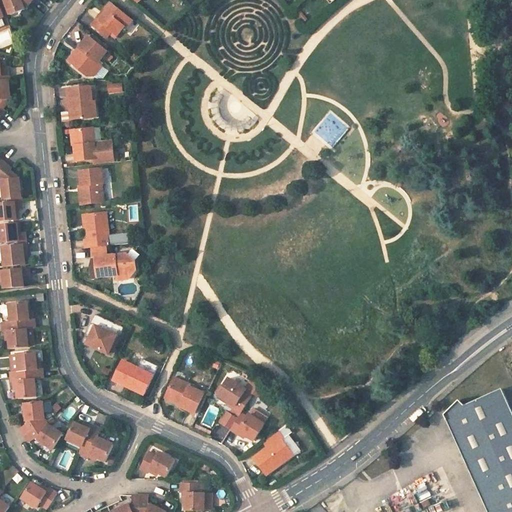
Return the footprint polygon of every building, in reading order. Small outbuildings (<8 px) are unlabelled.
[(5,0),(10,13),(25,7),(30,0),(5,0)] [(115,4),(101,21),(98,19),(93,26),(107,38),(113,31),(118,35),(132,18),(115,4)] [(91,37),(82,49),(83,50),(79,54),(78,53),(71,62),(90,76),(95,70),(109,51),(91,37)] [(0,76),(10,75),(10,67),(3,68),(2,59),(0,58),(0,76)] [(0,82),(0,113),(2,116),(5,113),(7,109),(5,107),(8,103),(8,98),(14,97),(12,81),(0,82)] [(94,118),(92,103),(95,103),(93,86),(70,89),(74,120),(94,118)] [(69,88),(59,90),(62,110),(72,109),(69,88)] [(510,111),(509,97),(499,98),(501,112),(510,111)] [(102,128),(75,131),(78,161),(97,159),(98,164),(117,162),(114,142),(103,143),(102,128)] [(0,169),(7,161),(8,159),(5,156),(2,154),(0,156),(0,169)] [(0,172),(5,177),(7,192),(26,190),(24,175),(18,175),(18,170),(13,167),(15,164),(12,162),(8,159),(7,161),(0,169),(0,172)] [(81,186),(83,204),(103,202),(101,185),(106,184),(104,169),(82,171),(84,186),(81,186)] [(2,216),(21,214),(20,205),(25,204),(25,196),(0,198),(0,209),(1,209),(2,216)] [(87,215),(90,240),(88,240),(89,248),(95,248),(110,246),(112,246),(109,213),(87,215)] [(0,239),(22,237),(30,236),(29,226),(23,227),(22,218),(1,220),(2,228),(0,227),(0,239)] [(7,242),(9,262),(26,260),(31,259),(29,247),(31,246),(30,239),(22,240),(7,242)] [(110,246),(95,248),(96,258),(99,257),(111,256),(110,246)] [(102,277),(121,274),(122,276),(136,275),(142,270),(135,261),(126,254),(111,256),(99,257),(102,277)] [(7,274),(8,283),(28,281),(27,272),(34,271),(33,263),(31,263),(27,264),(1,267),(2,275),(7,274)] [(34,314),(32,296),(15,298),(17,317),(17,318),(24,317),(25,326),(32,325),(37,325),(40,325),(39,314),(34,314)] [(100,326),(95,338),(92,344),(113,353),(125,326),(99,314),(95,324),(100,326)] [(14,326),(16,344),(34,342),(34,340),(32,325),(25,326),(24,317),(17,318),(17,317),(9,317),(10,326),(14,326)] [(95,338),(100,326),(95,324),(90,336),(95,338)] [(44,357),(43,347),(25,349),(27,368),(33,367),(34,376),(41,375),(41,376),(50,375),(49,364),(48,364),(45,364),(44,357)] [(163,364),(147,357),(143,367),(158,374),(163,364)] [(119,379),(149,393),(158,374),(143,367),(128,360),(119,379)] [(24,378),(25,395),(43,393),(41,376),(41,375),(34,376),(33,367),(27,368),(25,368),(25,367),(19,367),(20,378),(24,378)] [(172,393),(187,400),(186,404),(200,411),(209,391),(194,385),(195,383),(180,376),(172,393)] [(223,394),(239,404),(239,405),(247,410),(258,392),(233,377),(223,394)] [(489,511),(511,511),(511,406),(504,389),(467,405),(461,400),(447,414),(489,511)] [(187,400),(172,393),(170,396),(170,397),(186,404),(187,400)] [(31,431),(53,417),(51,413),(49,397),(31,399),(34,420),(27,424),(31,431)] [(246,411),(235,428),(242,432),(244,430),(250,433),(259,439),(269,422),(254,413),(253,415),(246,411)] [(70,427),(54,418),(53,417),(31,431),(35,437),(43,433),(61,443),(70,427)] [(73,433),(90,440),(92,436),(100,439),(103,432),(104,433),(107,425),(97,420),(95,424),(80,418),(73,433)] [(272,446),(259,456),(271,473),(297,453),(286,438),(288,436),(283,429),(268,440),(272,446)] [(96,447),(113,455),(119,440),(104,433),(103,432),(100,439),(92,436),(90,440),(89,442),(88,442),(86,447),(95,451),(96,447)] [(155,462),(171,470),(179,454),(163,446),(161,450),(152,446),(145,463),(153,466),(155,462)] [(188,499),(187,507),(204,508),(206,491),(201,491),(202,481),(184,479),(183,489),(185,490),(189,490),(188,499)] [(25,495),(40,505),(43,501),(50,506),(60,491),(57,488),(53,486),(51,489),(36,480),(25,495)] [(116,511),(141,511),(142,492),(134,491),(133,501),(115,509),(116,511)] [(165,511),(167,510),(149,502),(150,493),(147,492),(142,492),(141,511),(165,511)] [(0,511),(5,511),(11,504),(0,496),(0,511)]
